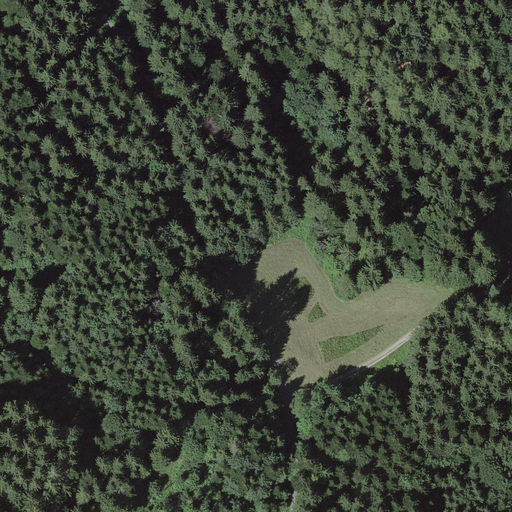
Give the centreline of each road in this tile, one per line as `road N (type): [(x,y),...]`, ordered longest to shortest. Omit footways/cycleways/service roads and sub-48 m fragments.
road 1 (track): [(91,0),(146,92),(184,217),(270,358),(285,397),(278,464),(293,511)]
road 2 (track): [(59,511),(116,445),(343,373),(511,281)]
